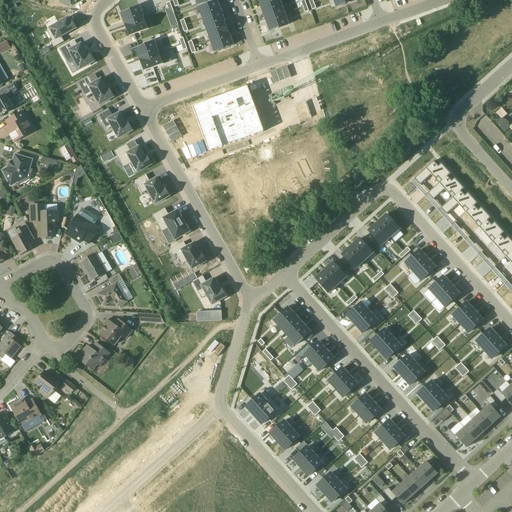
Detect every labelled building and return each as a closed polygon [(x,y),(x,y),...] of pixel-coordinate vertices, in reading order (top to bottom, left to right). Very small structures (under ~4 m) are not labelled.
[(279,0),(258,0),(262,10),(281,3),(279,0)] [(356,4),(354,0),(332,0),(336,11),(356,4)] [(204,19),(222,13),(218,3),(201,8),(204,19)] [(281,3),(262,10),(266,20),(285,14),(281,3)] [(125,25),(144,18),(140,7),(121,14),(125,25)] [(179,26),(174,14),(170,15),(168,9),(165,10),(171,28),(179,26)] [(207,30),(225,24),(222,13),(204,19),(207,30)] [(285,14),(266,20),(270,32),(289,25),(285,14)] [(61,36),(75,28),(72,21),(70,22),(68,17),(49,27),(53,34),(48,37),(53,47),(64,41),(61,36)] [(125,25),(129,36),(148,29),(144,18),(125,25)] [(211,41),(229,34),(225,24),(207,30),(211,41)] [(215,52),(233,45),(229,34),(211,41),(215,52)] [(0,53),(11,48),(7,41),(0,44),(0,53)] [(140,60),(158,53),(154,42),(136,49),(140,60)] [(78,70),(93,63),(88,54),(86,55),(80,44),(73,48),(71,43),(60,49),(65,59),(71,56),(78,70)] [(376,49),(297,79),(318,126),(398,94),(376,49)] [(140,60),(144,71),(171,61),(167,50),(158,53),(140,60)] [(113,97),(113,96),(108,88),(107,89),(101,78),(94,81),(91,76),(81,82),(86,92),(91,89),(99,104),(113,97)] [(5,113),(18,106),(13,95),(17,90),(13,83),(0,90),(0,113),(4,112),(5,113)] [(258,90),(272,129),(286,124),(272,85),(258,90)] [(208,152),(264,132),(247,87),(192,107),(208,152)] [(113,116),(109,109),(98,114),(106,129),(112,126),(118,138),(132,131),(128,123),(126,123),(120,112),(113,116)] [(14,142),(34,131),(23,111),(6,121),(9,127),(6,129),(14,142)] [(501,118),(496,123),(505,133),(510,129),(509,128),(510,127),(510,125),(509,124),(509,122),(508,121),(505,119),(504,119),(502,119),(502,118),(501,119),(501,118)] [(128,146),(125,140),(115,145),(124,162),(130,159),(135,168),(147,162),(142,152),(139,154),(133,143),(128,146)] [(60,150),(67,161),(71,159),(74,164),(79,161),(76,156),(70,145),(60,150)] [(33,160),(24,157),(15,154),(13,161),(8,167),(2,170),(11,187),(19,183),(20,185),(29,180),(33,170),(30,169),(33,160)] [(41,164),(56,169),(56,168),(59,170),(61,164),(58,163),(58,161),(43,157),(41,164)] [(447,177),(448,177),(451,174),(450,174),(446,169),(444,168),(444,167),(441,164),(438,167),(434,162),(414,179),(420,185),(431,175),(439,183),(439,184),(447,177)] [(150,182),(146,175),(136,181),(142,193),(148,190),(155,204),(169,197),(165,188),(163,189),(157,178),(150,182)] [(439,184),(439,183),(428,194),(433,200),(445,190),(452,198),(453,199),(460,191),(461,192),(464,189),(459,184),(457,182),(458,182),(455,179),(452,182),(448,177),(447,177),(439,184)] [(5,188),(0,190),(0,192),(3,198),(8,195),(5,188)] [(453,199),(452,198),(441,208),(442,209),(447,215),(458,204),(466,213),(474,206),(477,204),(477,203),(472,198),(471,197),(468,194),(465,196),(461,192),(460,191),(453,199)] [(53,237),(53,228),(56,228),(56,223),(60,222),(60,211),(44,211),(44,204),(29,205),(30,223),(39,222),(39,238),(45,237),(45,239),(47,240),(50,240),(51,239),(51,237),(53,237)] [(10,214),(14,215),(16,207),(8,206),(7,213),(10,214)] [(474,206),(466,213),(479,228),(487,221),(490,218),(486,213),(485,213),(484,212),(484,211),(481,208),(478,211),(474,206)] [(78,237),(89,244),(99,228),(94,225),(97,220),(97,217),(83,209),(81,209),(66,234),(76,240),(78,237)] [(169,215),(165,209),(154,215),(161,229),(169,226),(174,236),(186,229),(175,211),(169,215)] [(377,223),(390,237),(399,230),(386,215),(377,223)] [(493,242),(492,241),(502,231),(499,228),(497,226),(495,223),(491,226),(487,221),(479,228),(492,243),(493,242)] [(381,245),(390,237),(377,223),(369,231),(381,245)] [(35,240),(28,228),(26,225),(16,231),(19,236),(12,240),(21,256),(32,249),(28,243),(35,240)] [(511,241),(502,231),(492,241),(493,242),(506,255),(511,249),(511,241)] [(119,233),(115,235),(108,239),(113,247),(123,241),(123,240),(119,233)] [(4,257),(10,254),(2,238),(0,239),(0,262),(6,259),(4,257)] [(351,247),(364,261),(373,253),(360,239),(351,247)] [(188,246),(185,241),(171,249),(174,255),(177,253),(183,263),(188,260),(193,268),(207,261),(203,253),(201,254),(195,242),(188,246)] [(92,282),(107,273),(97,255),(101,253),(97,245),(80,255),(83,260),(79,263),(84,272),(85,271),(92,282)] [(355,269),(364,261),(351,247),(342,255),(355,269)] [(413,272),(427,259),(420,250),(405,263),(413,272)] [(427,259),(413,272),(421,281),(435,268),(427,259)] [(324,271),(337,285),(346,277),(333,263),(324,271)] [(138,276),(133,267),(128,270),(133,280),(139,277),(138,276)] [(337,285),(324,271),(316,279),(329,293),(337,285)] [(114,300),(118,307),(128,302),(117,284),(123,281),(119,275),(109,281),(112,286),(97,295),(104,306),(114,300)] [(207,283),(203,276),(192,281),(202,298),(207,296),(212,305),(226,297),(222,289),(220,290),(213,279),(207,283)] [(437,298),(451,285),(443,277),(429,289),(437,298)] [(451,285),(437,298),(445,307),(459,294),(451,285)] [(460,324),(475,311),(467,302),(452,315),(460,324)] [(347,316),(355,325),(369,312),(361,303),(347,316)] [(281,329),(295,316),(288,308),(274,321),(281,329)] [(200,322),(220,321),(222,321),(222,320),(221,311),(212,311),(197,312),(197,323),(200,322)] [(475,311),(460,324),(468,333),(482,320),(475,311)] [(377,321),(369,312),(355,325),(363,333),(377,321)] [(140,323),(165,324),(160,315),(141,314),(140,323)] [(289,337),(303,324),(295,316),(281,329),(289,337)] [(133,331),(126,326),(119,320),(114,325),(108,320),(103,325),(106,327),(100,335),(115,345),(122,337),(126,340),(133,331)] [(303,324),(289,337),(296,345),(310,333),(303,324)] [(378,351),(393,338),(385,329),(371,342),(378,351)] [(484,350),(498,338),(490,329),(476,342),(484,350)] [(11,359),(21,346),(16,342),(19,339),(9,332),(0,343),(0,356),(2,359),(6,355),(11,359)] [(393,338),(378,351),(386,360),(401,347),(393,338)] [(506,346),(498,338),(484,350),(492,359),(506,346)] [(312,363),(326,350),(319,342),(305,355),(312,363)] [(100,367),(110,354),(96,343),(90,352),(86,348),(78,359),(93,371),(98,365),(100,367)] [(326,350),(312,363),(320,372),(334,359),(326,350)] [(394,368),(402,377),(416,364),(408,355),(394,368)] [(416,364),(402,377),(410,386),(424,373),(416,364)] [(336,389),(350,377),(342,368),(328,381),(336,389)] [(39,392),(48,398),(59,384),(44,372),(36,383),(42,388),(39,392)] [(350,377),(336,389),(343,398),(358,385),(350,377)] [(76,388),(67,381),(62,387),(71,394),(72,393),(76,396),(79,391),(76,388)] [(425,403),(440,390),(432,381),(418,394),(425,403)] [(511,405),(511,387),(510,386),(502,394),(498,389),(493,393),(501,403),(506,399),(511,405)] [(433,412),(443,403),(448,399),(440,390),(425,403),(433,411),(433,412)] [(254,416),(271,400),(263,391),(246,407),(254,416)] [(352,407),(359,415),(373,402),(366,394),(352,407)] [(481,413),(492,425),(501,417),(494,410),(498,406),(490,396),(485,400),(489,405),(481,413)] [(20,401),(10,407),(25,433),(26,432),(25,432),(38,425),(34,419),(41,415),(33,400),(26,404),(25,401),(21,403),(20,402),(21,402),(20,401)] [(271,400),(254,416),(262,425),(279,409),(271,400)] [(373,402),(359,415),(367,424),(381,411),(373,402)] [(450,413),(446,408),(437,416),(443,422),(451,414),(450,413)] [(492,425),(481,413),(472,420),(483,432),(492,425)] [(14,433),(4,415),(0,417),(0,445),(6,442),(4,438),(14,433)] [(375,433),(383,442),(397,429),(390,420),(375,433)] [(483,432),(472,420),(464,428),(475,440),(483,432)] [(277,442),(292,429),(284,421),(270,434),(277,442)] [(475,440),(464,428),(455,436),(466,448),(475,440)] [(292,429),(277,442),(285,450),(299,437),(292,429)] [(397,429),(383,442),(390,450),(405,437),(397,429)] [(230,465),(240,457),(225,441),(216,449),(230,465)] [(300,444),(297,441),(292,446),(295,449),(300,444)] [(29,448),(34,457),(44,451),(41,445),(37,447),(36,444),(29,448)] [(301,468),(315,455),(307,447),(293,460),(301,468)] [(216,449),(206,458),(221,474),(230,465),(216,449)] [(323,463),(315,455),(301,468),(308,476),(323,463)] [(7,470),(14,466),(10,459),(4,463),(7,470)] [(418,469),(429,482),(437,474),(426,462),(418,469)] [(198,466),(188,474),(203,490),(212,482),(198,466)] [(429,482),(418,469),(409,477),(420,489),(429,482)] [(324,494),(339,481),(331,473),(317,486),(324,494)] [(193,499),(203,490),(188,474),(179,483),(193,499)] [(420,489),(409,477),(401,485),(412,497),(420,489)] [(346,490),(339,481),(324,494),(332,503),(346,490)] [(412,497),(401,485),(392,492),(388,488),(383,492),(392,502),(396,498),(403,505),(412,497)] [(265,486),(249,500),(257,509),(273,495),(265,486)] [(171,511),(178,511),(184,507),(170,491),(161,499),(171,511)] [(273,495),(257,509),(260,511),(272,511),(281,504),(273,495)] [(371,511),(387,511),(384,508),(389,504),(380,495),(376,499),(380,504),(371,511)] [(151,508),(154,511),(171,511),(161,499),(151,508)] [(341,505),(347,511),(352,507),(346,500),(341,505)]
